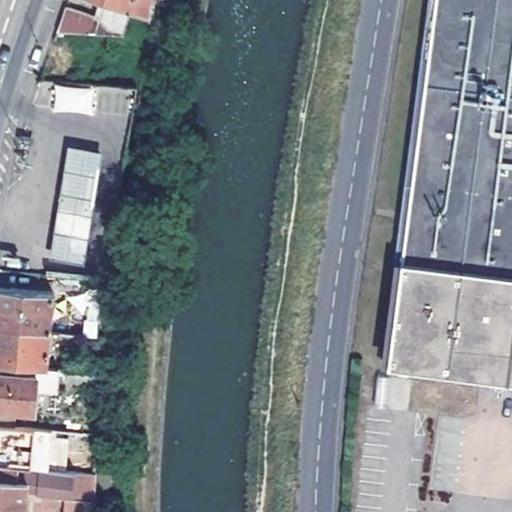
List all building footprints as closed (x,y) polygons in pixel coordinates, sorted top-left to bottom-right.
[(156,0),(98,0),(105,3),(99,18),(67,7),(56,36),(124,36),(131,10),(153,17),(156,0)] [(511,0),(432,0),(388,366),(511,381),(511,0)] [(54,113),(94,113),(94,86),(54,86),(54,113)] [(100,154),(68,149),(54,232),(86,238),(100,154)] [(107,308),(108,280),(85,278),(83,306),(107,308)] [(52,293),(0,288),(0,326),(49,331),(52,293)] [(48,342),(49,331),(0,326),(0,363),(46,367),(48,342)] [(49,331),(48,342),(76,344),(77,333),(49,331)] [(104,371),(70,369),(69,382),(103,384),(104,371)] [(40,374),(0,371),(0,423),(18,425),(19,408),(38,409),(40,374)] [(375,406),(439,411),(437,433),(463,435),(465,414),(475,415),(477,385),(445,383),(445,382),(378,376),(375,406)] [(0,511),(29,511),(32,491),(42,491),(42,494),(97,498),(99,473),(0,464),(0,511)]
